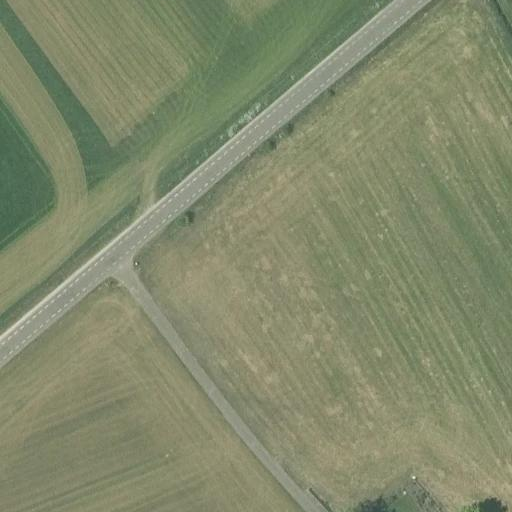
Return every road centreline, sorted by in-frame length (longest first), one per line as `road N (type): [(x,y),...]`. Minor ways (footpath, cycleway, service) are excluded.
road 1 (tertiary): [(109,257),(410,0)]
road 2 (unclassified): [(109,257),(309,511)]
road 3 (tertiary): [(0,356),(109,257)]
